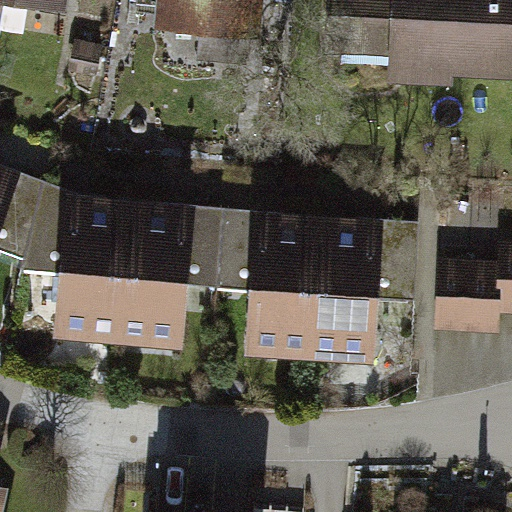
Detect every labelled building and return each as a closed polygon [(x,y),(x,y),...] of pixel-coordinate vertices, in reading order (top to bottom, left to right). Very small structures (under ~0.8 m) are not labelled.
[(262,24),(264,0),(154,0),(153,14),(262,24)] [(511,58),(511,0),(392,0),(392,57),(511,58)] [(0,215),(20,162),(0,154),(0,215)] [(179,333),(190,191),(60,182),(49,323),(179,333)] [(372,350),(384,208),(256,197),(244,339),(372,350)] [(511,304),(511,236),(497,236),(495,256),(433,252),(429,316),(494,320),(495,303),(511,304)]
